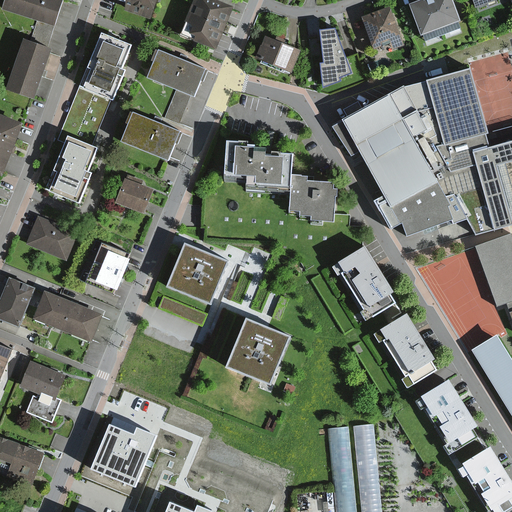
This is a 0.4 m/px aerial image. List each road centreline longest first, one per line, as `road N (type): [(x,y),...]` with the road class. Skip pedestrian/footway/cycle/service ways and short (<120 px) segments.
road 1 (residential): [(222,80),(305,111),(511,448)]
road 2 (residential): [(222,80),(48,511)]
road 3 (unknown): [(184,202),(256,224),(262,240),(255,277),(212,364)]
